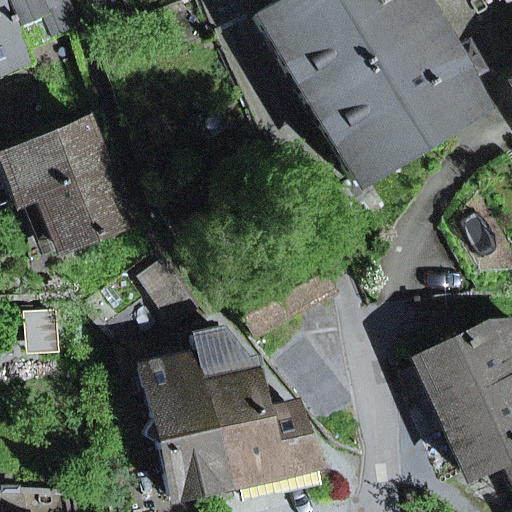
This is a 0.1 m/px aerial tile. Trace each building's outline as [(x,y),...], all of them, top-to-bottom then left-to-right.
[(49,32),(47,28),(70,18),(63,0),(0,0),(0,68),(24,58),(18,44),(49,32)] [(277,0),(250,17),(299,99),(423,25),(408,0),(277,0)] [(458,44),(441,54),(423,25),(299,99),(348,182),(472,105),(457,79),(472,69),(458,44)] [(37,197),(59,251),(123,225),(81,121),(0,153),(0,162),(17,205),(37,197)] [(285,316),(328,290),(295,234),(252,260),(263,279),(285,316)] [(242,292),(267,327),(285,316),(263,279),(242,292)] [(221,305),(249,337),(267,327),(242,292),(221,305)] [(24,314),(26,352),(55,351),(53,312),(24,314)] [(490,323),(412,359),(436,413),(511,375),(511,324),(511,322),(490,323)] [(289,406),(261,411),(252,363),(239,365),(233,349),(217,331),(189,337),(193,355),(223,484),(232,482),(310,466),(289,406)] [(154,443),(167,497),(223,484),(193,355),(137,368),(149,421),(142,434),(154,443)] [(511,375),(436,413),(464,475),(511,451),(511,375)] [(232,482),(235,497),(313,480),(310,466),(232,482)]
